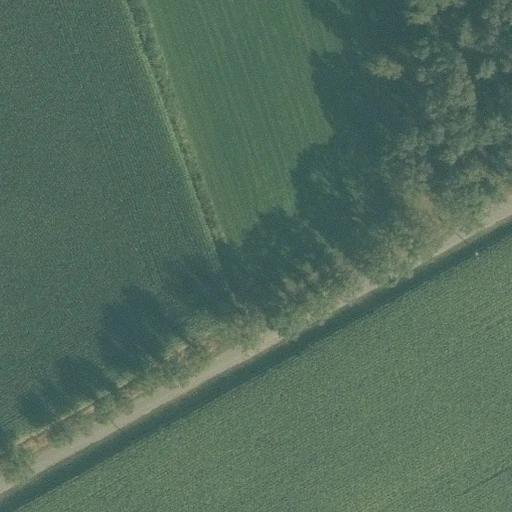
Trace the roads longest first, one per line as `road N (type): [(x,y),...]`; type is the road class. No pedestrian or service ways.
road 1 (unclassified): [(0,486),(511,204)]
road 2 (track): [(404,0),(453,236)]
